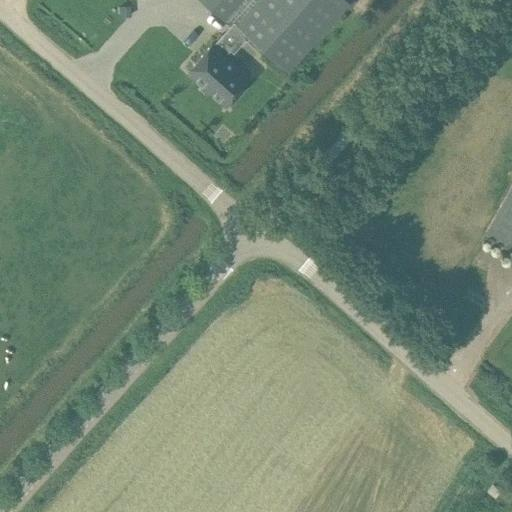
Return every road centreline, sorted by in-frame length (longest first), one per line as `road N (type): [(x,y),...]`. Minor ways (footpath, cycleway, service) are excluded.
road 1 (unclassified): [(5,511),(256,230)]
road 2 (unclassified): [(256,230),(0,10)]
road 3 (unclassified): [(256,230),(511,447)]
